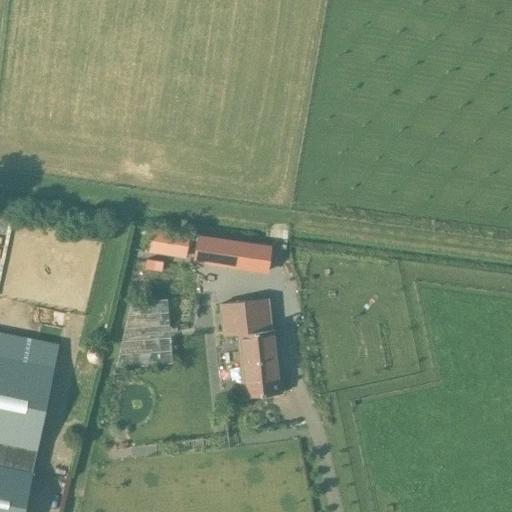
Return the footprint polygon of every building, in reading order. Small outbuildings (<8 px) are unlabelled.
[(191,233),(153,227),(149,252),(187,258),(191,233)] [(231,266),(235,241),(198,236),(195,261),(231,266)] [(130,301),(115,367),(171,362),(166,299),(130,301)] [(225,335),(238,333),(245,397),(281,393),(274,329),(256,331),(252,300),(221,304),(225,335)] [(0,511),(27,511),(61,346),(0,333),(0,511)]
